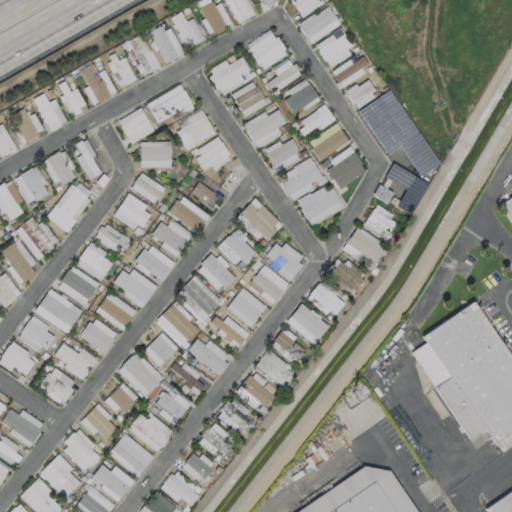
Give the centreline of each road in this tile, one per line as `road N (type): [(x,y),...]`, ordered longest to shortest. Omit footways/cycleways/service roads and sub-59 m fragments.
road 1 (residential): [(126,511),(320,261),(375,165),(276,22),(265,21),(0,171)]
road 2 (residential): [(258,171),(0,503)]
road 3 (residential): [(94,118),(118,159),(116,179),(0,337)]
road 4 (residential): [(185,66),(320,261)]
